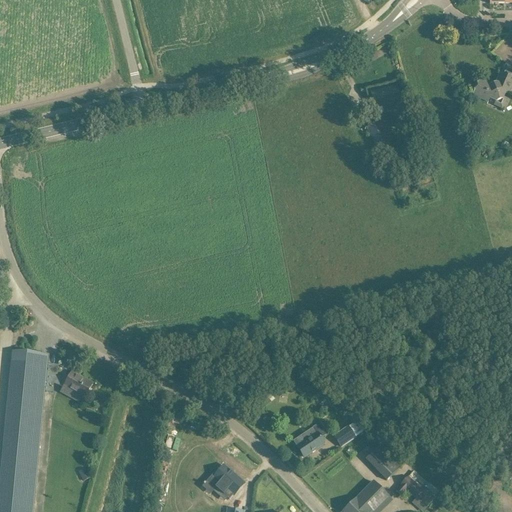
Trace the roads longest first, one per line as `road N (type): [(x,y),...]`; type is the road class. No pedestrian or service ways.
road 1 (unclassified): [(321,511),(196,400),(44,317),(18,282),(0,218)]
road 2 (tertiary): [(0,143),(142,109)]
road 3 (tertiary): [(142,109),(265,79)]
